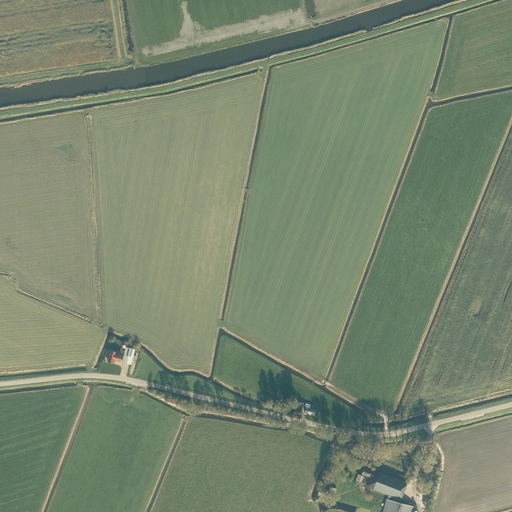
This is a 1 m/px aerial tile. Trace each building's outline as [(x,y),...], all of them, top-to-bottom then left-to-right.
[(132,361),(133,355),(135,349),(126,347),(122,362),(131,364),(132,361)] [(110,351),(107,361),(114,363),(115,360),(120,362),(122,355),(116,354),(117,353),(110,351)] [(295,409),(294,413),(301,415),(302,407),(299,406),(300,406),(300,405),(301,405),(304,406),(305,403),(301,402),(296,402),(296,404),(289,402),(288,407),(295,409)] [(304,413),(318,417),(319,411),(316,410),(313,409),(314,406),(306,403),(305,407),(306,407),(306,408),(304,413)] [(370,477),(367,485),(371,487),(370,488),(384,494),(384,495),(388,496),(387,499),(386,499),(382,511),(413,511),(415,507),(400,503),(401,500),(408,483),(379,472),(379,473),(371,470),(365,468),(362,474),(370,477)] [(336,489),(329,487),(329,490),(326,489),(326,491),(328,492),(327,494),(334,496),(336,489)]
